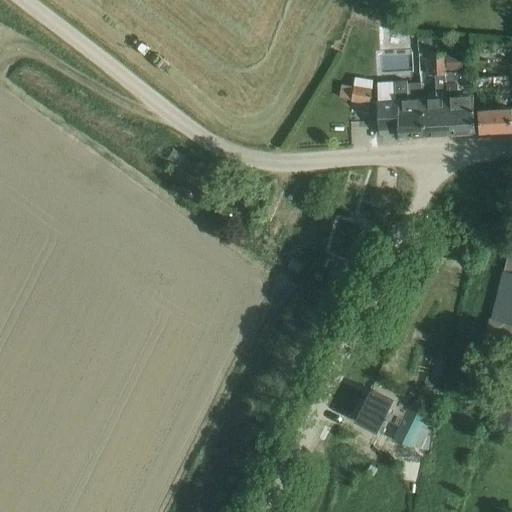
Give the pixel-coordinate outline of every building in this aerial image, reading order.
[(450,134),(447,72),(445,53),(431,54),(432,76),(441,75),(442,81),(437,82),(438,97),(423,98),(425,136),(450,134)] [(459,96),(458,72),(447,72),(450,134),(476,133),(474,95),(459,96)] [(423,98),(422,98),(422,85),(421,83),(409,84),(408,82),(396,82),(397,100),(379,101),(381,135),(399,134),(399,136),(398,136),(398,137),(400,137),(425,136),(423,98)] [(341,84),(339,99),(352,101),(370,104),(372,89),(353,86),(341,84)] [(480,133),(511,130),(511,108),(478,110),(480,133)] [(511,245),(489,333),(511,339),(511,245)] [(371,390),(356,421),(374,430),(379,432),(383,434),(385,430),(381,427),(394,401),(389,399),(371,390)] [(408,408),(394,440),(412,448),(426,417),(408,408)]
